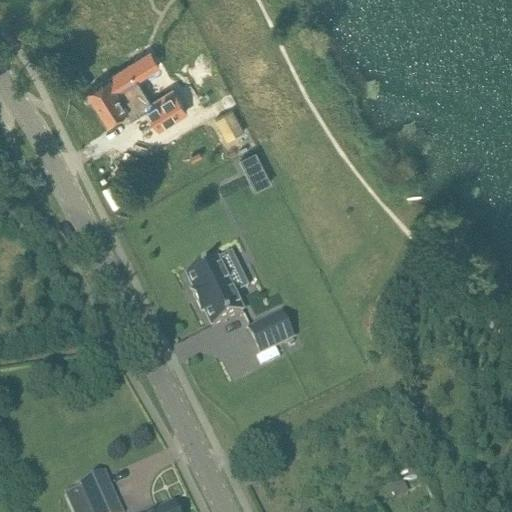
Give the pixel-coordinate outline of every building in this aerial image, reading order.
[(107,79),(105,80),(88,90),(108,122),(127,111),(131,117),(143,110),(153,126),(184,106),(174,90),(151,104),(128,67),(107,79)] [(256,152),(240,160),(247,175),(263,167),(256,152)] [(194,273),(187,276),(194,292),(192,293),(201,313),(204,312),(212,327),(242,312),(233,295),(217,262),(210,265),(209,262),(192,270),(194,273)] [(281,315),(249,331),(260,355),(293,339),(281,315)] [(123,511),(104,471),(78,483),(91,511),(123,511)]
